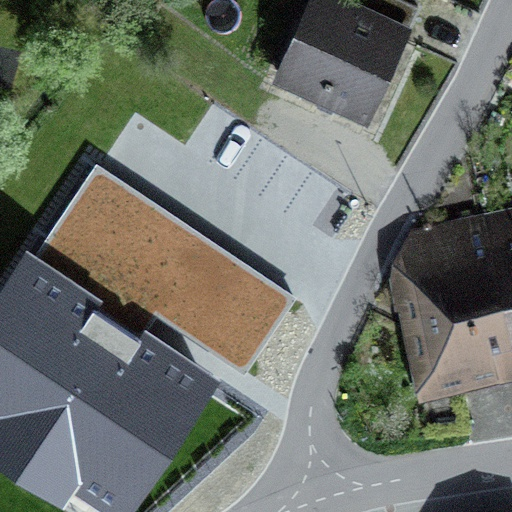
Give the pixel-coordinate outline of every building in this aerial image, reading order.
[(419,32),(345,0),(318,0),(281,86),(377,128),(419,32)] [(290,298),(97,173),(50,244),(243,370),(290,298)] [(511,210),(482,217),(511,348),(511,210)] [(422,387),(511,361),(511,348),(482,217),(414,236),(393,273),(422,387)] [(111,511),(127,511),(213,383),(26,260),(0,300),(0,463),(60,503),(72,486),(111,511)]
